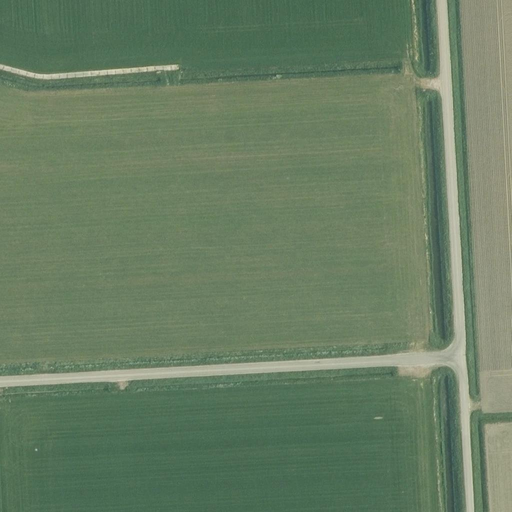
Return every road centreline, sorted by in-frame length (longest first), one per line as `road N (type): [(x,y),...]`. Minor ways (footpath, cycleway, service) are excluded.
road 1 (unclassified): [(0,382),(462,357)]
road 2 (unclassified): [(462,357),(443,0)]
road 3 (unclassified): [(471,511),(462,357)]
